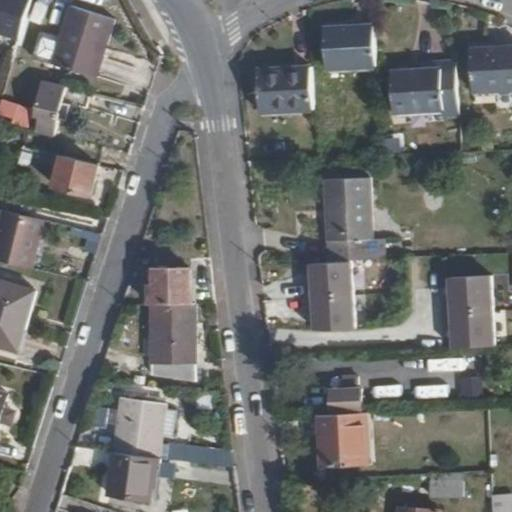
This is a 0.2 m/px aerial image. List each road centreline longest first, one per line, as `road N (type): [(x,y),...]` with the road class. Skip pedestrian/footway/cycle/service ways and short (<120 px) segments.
road 1 (residential): [(36,511),(167,106),(205,48)]
road 2 (residential): [(205,48),(265,511)]
